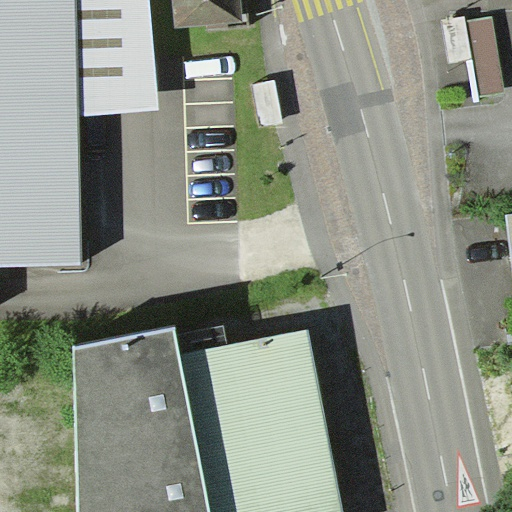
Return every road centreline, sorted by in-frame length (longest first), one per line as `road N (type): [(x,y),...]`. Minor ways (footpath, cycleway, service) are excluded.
road 1 (secondary): [(330,0),(378,167),(452,511)]
road 2 (unknown): [(113,0),(138,220),(168,253),(221,258)]
